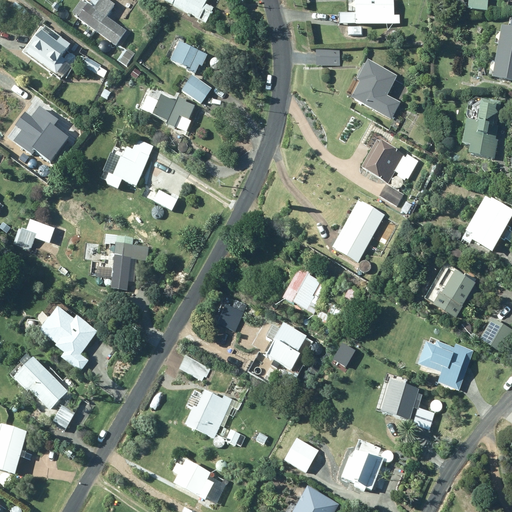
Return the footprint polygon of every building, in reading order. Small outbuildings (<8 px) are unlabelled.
[(95,31),(114,4),(108,0),(101,0),(95,9),(87,3),(77,17),(95,31)] [(165,0),(205,22),(212,10),(211,6),(204,3),(205,0),(165,0)] [(394,23),(393,0),(354,0),(355,24),(394,23)] [(468,0),(468,8),(487,9),(487,0),(468,0)] [(193,22),(179,15),(176,22),(189,28),(193,22)] [(492,77),(511,80),(511,27),(502,25),(492,77)] [(121,42),(127,32),(121,28),(114,38),(121,42)] [(26,52),(55,74),(66,60),(60,56),(69,44),(59,36),(55,41),(42,30),(26,52)] [(179,41),(170,60),(186,67),(185,69),(195,74),(199,64),(201,66),(207,53),(179,41)] [(316,65),(340,66),(340,51),(316,50),(316,65)] [(83,66),(103,77),(106,72),(99,68),(100,65),(87,58),(83,66)] [(386,94),(397,76),(367,59),(356,79),(360,81),(351,97),(391,119),(400,102),(386,94)] [(141,72),(135,68),(130,74),(136,79),(141,72)] [(181,90),(200,104),(211,89),(192,75),(181,90)] [(469,80),(461,75),(456,83),(463,88),(469,80)] [(6,85),(0,93),(0,109),(10,117),(16,108),(28,117),(18,132),(34,144),(48,125),(17,102),(22,96),(6,85)] [(100,96),(107,99),(111,92),(104,88),(100,96)] [(147,97),(142,109),(167,121),(166,123),(174,127),(174,126),(186,131),(191,120),(188,119),(194,106),(185,102),(185,101),(177,97),(176,101),(160,94),(157,101),(147,97)] [(468,152),(494,157),(498,139),(496,138),(498,125),(496,125),(501,101),(490,99),(489,101),(480,99),(480,101),(472,106),(478,114),(476,122),(466,120),(462,142),(470,144),(468,152)] [(403,119),(405,114),(400,110),(397,116),(403,119)] [(152,146),(137,139),(133,149),(139,152),(134,163),(121,158),(113,176),(109,174),(105,181),(107,185),(117,189),(121,179),(136,186),(149,156),(148,156),(152,146)] [(377,140),(361,167),(388,183),(405,154),(380,140),(379,142),(377,140)] [(379,197),(396,207),(404,195),(386,185),(379,197)] [(153,201),(171,211),(179,196),(172,193),(170,196),(159,190),(153,201)] [(492,252),(511,215),(511,209),(491,198),(490,199),(485,197),(466,231),(471,234),(468,238),(492,252)] [(357,201),(331,248),(358,262),(384,214),(362,202),(361,203),(357,201)] [(111,279),(133,282),(136,259),(146,261),(148,247),(131,245),(132,237),(105,234),(104,243),(115,245),(112,269),(97,267),(96,276),(112,278),(111,279)] [(299,267),(282,297),(313,314),(331,283),(319,276),(318,279),(310,275),(310,274),(299,267)] [(475,284),(455,271),(441,294),(440,293),(433,304),(456,318),(462,307),(461,306),(475,284)] [(344,297),(353,302),(359,293),(350,287),(344,297)] [(97,331),(76,315),(73,319),(58,307),(39,332),(56,344),(54,346),(64,353),(61,357),(80,372),(88,360),(80,354),(97,331)] [(315,319),(327,325),(331,317),(319,311),(315,319)] [(511,330),(492,318),(480,339),(502,352),(511,335),(511,330)] [(291,369),(300,354),(296,352),(301,342),(293,337),(296,330),(284,323),(266,355),(291,369)] [(437,384),(460,392),(473,351),(454,344),(453,348),(436,342),(434,347),(424,344),(416,366),(440,374),(437,384)] [(179,369),(201,381),(204,376),(205,378),(210,369),(186,356),(179,369)] [(13,377),(27,391),(28,389),(49,409),(67,391),(32,357),(13,377)] [(409,420),(415,400),(420,401),(422,395),(417,394),(419,390),(390,381),(380,411),(409,420)] [(214,439),(232,399),(223,395),(222,398),(204,390),(196,407),(193,406),(184,425),(214,439)] [(434,417),(435,417),(437,417),(439,416),(440,416),(441,415),(442,414),(443,413),(444,411),(444,410),(445,408),(444,407),(444,406),(444,404),(443,403),(442,402),(440,401),(439,400),(438,400),(436,399),(435,400),(433,400),(432,400),(431,401),(429,402),(429,403),(428,405),(427,406),(427,408),(427,409),(428,411),(428,412),(429,413),(430,414),(431,415),(432,416),(434,417)] [(79,409),(65,402),(52,428),(66,436),(79,409)] [(0,470),(14,474),(26,432),(26,431),(0,423),(0,470)] [(245,437),(230,430),(225,440),(235,446),(236,443),(240,446),(245,437)] [(268,437),(260,433),(255,440),(264,445),(268,437)] [(306,473),(318,451),(297,439),(285,461),(306,473)] [(59,447),(50,444),(44,465),(53,467),(59,447)] [(349,457),(341,478),(354,483),(353,487),(364,491),(366,487),(372,489),(384,459),(369,453),(368,455),(354,450),(351,458),(349,457)] [(174,483),(204,500),(213,484),(206,480),(210,473),(186,460),(182,467),(177,464),(172,472),(178,475),(174,483)] [(307,486),(292,511),(333,511),(338,504),(307,486)]
